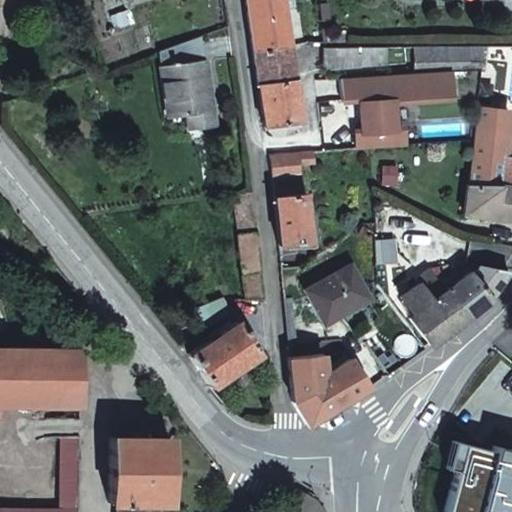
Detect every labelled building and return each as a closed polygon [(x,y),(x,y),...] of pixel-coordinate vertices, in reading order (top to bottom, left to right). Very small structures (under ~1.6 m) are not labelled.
[(245,0),(252,49),(290,45),(284,7),(294,6),(293,0),(245,0)] [(213,124),(200,35),(160,49),(170,116),(189,114),(191,127),(213,124)] [(294,76),(290,45),(252,49),(258,81),(294,76)] [(480,62),(482,45),(437,46),(414,47),(415,63),(480,62)] [(327,70),(386,69),(386,48),(326,49),(327,70)] [(480,62),(415,63),(415,70),(480,66),(480,62)] [(294,76),(258,81),(264,126),(273,125),(274,131),(296,128),(296,121),(300,121),(294,76)] [(511,186),(511,155),(502,154),(507,110),(475,107),(471,139),(466,183),(495,185),(511,186)] [(351,117),(322,119),(325,149),(353,147),(351,117)] [(302,151),(268,153),(272,199),(305,196),(302,151)] [(463,214),(511,219),(511,186),(495,185),(466,183),(463,214)] [(261,295),(251,187),(235,189),(243,296),(261,295)] [(305,196),(272,199),(277,246),(309,241),(305,196)] [(280,271),(300,268),(299,259),(279,261),(280,271)] [(352,261),(307,286),(327,323),(372,299),(352,261)] [(491,294),(507,269),(479,264),(478,264),(472,276),(469,272),(446,288),(465,314),(491,294)] [(292,296),(302,295),(300,268),(280,271),(282,298),(292,296)] [(410,316),(429,342),(441,333),(465,314),(446,288),(433,297),(421,281),(401,295),(414,313),(410,316)] [(292,296),(282,298),(287,342),(296,341),(292,296)] [(219,299),(194,314),(203,327),(222,316),(222,302),(219,299)] [(237,320),(186,354),(210,387),(259,353),(237,320)] [(181,341),(190,335),(184,326),(175,332),(181,341)] [(0,405),(80,408),(82,339),(73,339),(73,350),(0,348),(0,405)] [(295,348),(288,348),(289,354),(286,354),(286,357),(288,358),(292,402),(306,424),(369,385),(348,356),(320,374),(317,346),(305,347),(306,354),(295,355),(295,348)] [(177,429),(184,423),(176,414),(170,420),(177,429)] [(0,510),(0,511),(78,511),(78,507),(79,436),(64,436),(63,511),(0,510)] [(119,504),(160,504),(171,504),(172,437),(111,437),(110,504),(119,504)] [(448,441),(440,471),(451,474),(459,444),(448,441)] [(489,451),(459,444),(451,474),(441,511),(511,511),(511,451),(490,446),(489,451)] [(285,490),(280,492),(282,511),(315,511),(318,511),(312,498),(301,493),(292,490),(285,490)]
